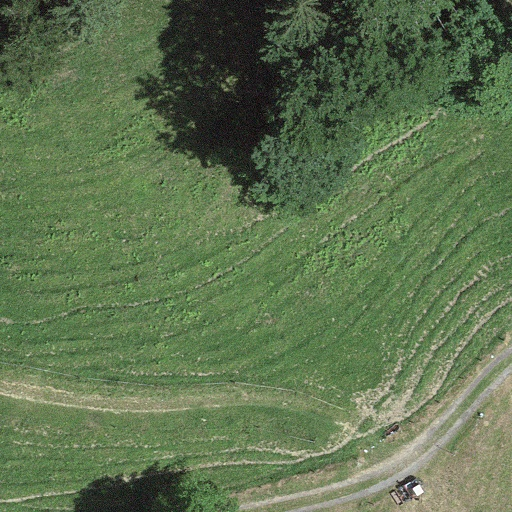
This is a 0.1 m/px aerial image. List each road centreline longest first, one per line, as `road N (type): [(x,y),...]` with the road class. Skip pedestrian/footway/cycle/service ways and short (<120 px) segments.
road 1 (track): [(211,511),(353,495),(416,460)]
road 2 (track): [(416,460),(511,366)]
